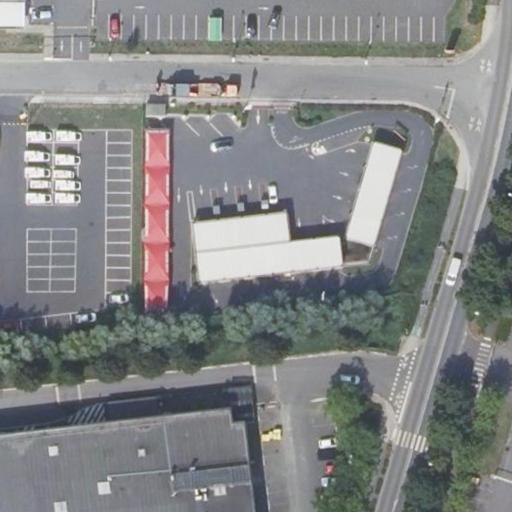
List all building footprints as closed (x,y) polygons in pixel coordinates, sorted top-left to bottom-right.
[(0,0),(0,15),(23,16),(21,0),(0,0)] [(167,107),(148,105),(147,116),(166,118),(167,107)] [(146,131),(143,321),(168,322),(171,132),(146,131)] [(405,153),(375,145),(348,240),(373,248),(405,153)] [(285,217),(193,228),(199,284),(341,268),(337,239),(290,243),(285,217)] [(511,314),(511,299),(507,298),(502,316),(511,318),(511,314)] [(0,511),(253,511),(243,422),(233,423),(232,408),(0,434),(0,511)]
